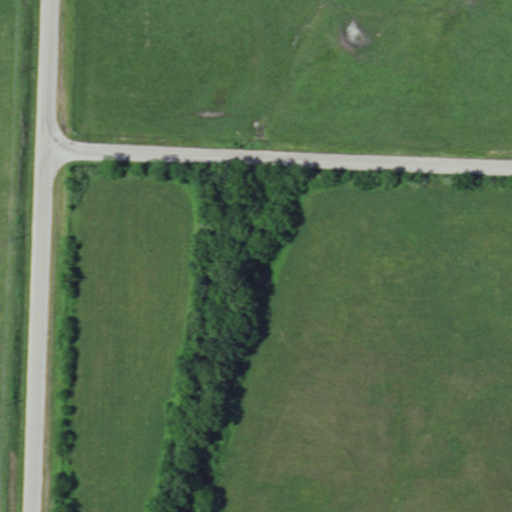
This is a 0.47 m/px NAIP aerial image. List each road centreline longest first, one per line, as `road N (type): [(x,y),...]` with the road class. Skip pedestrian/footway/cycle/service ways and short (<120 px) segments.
road 1 (secondary): [(48,0),(30,511)]
road 2 (residential): [(511,168),(43,155)]
